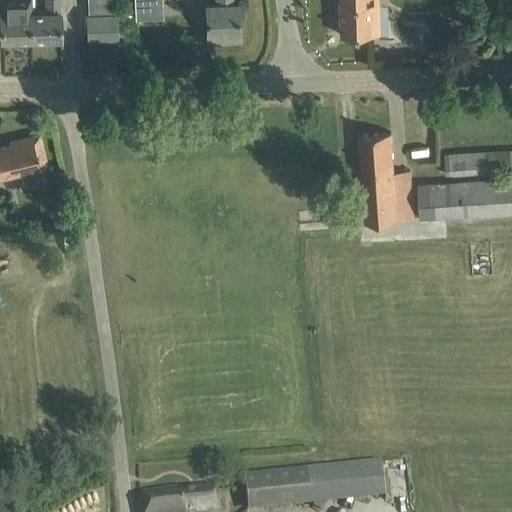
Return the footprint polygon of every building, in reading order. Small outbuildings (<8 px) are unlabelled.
[(31,39),(29,0),(0,0),(1,13),(0,13),(1,40),(31,39)] [(30,0),(29,0),(31,39),(61,38),(60,12),(59,0),(45,0),(46,12),(30,13),(30,0)] [(134,0),(135,19),(163,18),(162,0),(134,0)] [(232,0),(215,0),(216,4),(206,5),(208,41),(240,40),(238,3),(233,3),(232,0)] [(386,5),(379,5),(378,0),(338,0),(340,35),(387,34),(386,5)] [(88,16),(88,17),(88,37),(116,37),(116,15),(88,16)] [(359,135),(360,155),(365,222),(413,219),(410,170),(394,171),(391,132),(359,135)] [(0,148),(0,175),(22,171),(28,183),(45,179),(42,166),(46,165),(39,135),(10,142),(11,146),(0,148)] [(511,150),(444,155),(446,174),(511,169),(511,150)] [(420,219),(511,212),(511,178),(418,185),(420,219)] [(380,463),(243,477),(247,510),(384,496),(380,463)] [(142,493),(142,511),(217,511),(215,488),(180,492),(180,488),(142,493)]
